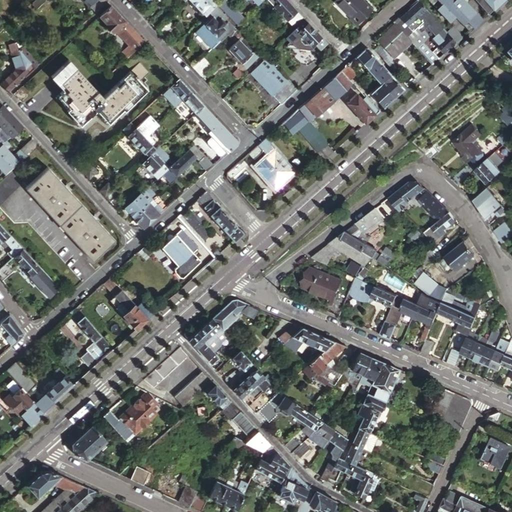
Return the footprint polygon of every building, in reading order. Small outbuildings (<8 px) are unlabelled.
[(107,1),(105,0),(83,0),(89,6),(90,5),(96,12),(107,1)] [(216,6),(218,4),(217,4),(214,1),(213,1),(210,4),(206,0),(190,0),(206,16),(216,6)] [(304,18),(287,0),(267,0),(294,28),(304,18)] [(332,3),(348,18),(351,15),(335,0),(332,3)] [(351,15),(348,18),(355,24),(369,9),(359,0),(334,0),(335,0),(351,15)] [(418,0),(417,0),(404,12),(411,20),(421,32),(424,29),(419,22),(414,18),(425,8),(418,0)] [(480,5),(475,0),(472,0),(470,2),(476,9),(480,5)] [(475,0),(480,5),(481,5),(488,13),(502,0),(475,0)] [(151,1),(141,12),(144,15),(148,19),(153,15),(158,10),(151,1)] [(222,8),(238,24),(243,18),(228,2),(222,8)] [(133,51),(144,41),(110,5),(99,15),(107,23),(106,26),(110,30),(113,30),(114,31),(133,51)] [(483,17),(488,13),(481,5),(480,5),(476,9),(483,17)] [(216,6),(206,16),(201,20),(204,24),(192,35),(208,51),(233,28),(226,21),(225,22),(223,20),(226,17),(216,6)] [(414,18),(419,22),(430,12),(425,8),(414,18)] [(395,22),(401,29),(411,40),(421,32),(411,20),(404,12),(401,15),(399,14),(393,20),(395,22)] [(237,25),(240,29),(247,22),(243,18),(238,24),(237,25)] [(312,27),(304,18),(294,28),(286,36),(295,45),(304,45),(307,42),(310,46),(321,36),(312,27)] [(170,19),(158,30),(164,37),(176,25),(170,19)] [(401,29),(395,22),(377,38),(381,41),(394,57),(412,41),(411,40),(401,29)] [(442,26),(427,40),(441,56),(456,42),(447,31),(442,26)] [(453,26),(447,31),(456,42),(462,36),(453,26)] [(228,34),(235,42),(243,35),(236,27),(228,34)] [(243,35),(235,42),(228,48),(245,67),(259,54),(255,49),(256,49),(243,35)] [(321,36),(310,46),(315,51),(326,42),(321,36)] [(373,48),(389,66),(394,72),(400,67),(395,61),(394,60),(394,57),(381,41),(379,43),(373,48)] [(9,47),(11,53),(22,50),(21,49),(26,46),(24,44),(20,47),(17,43),(9,47)] [(15,69),(0,83),(8,92),(40,62),(38,60),(26,46),(21,49),(22,50),(11,53),(15,69)] [(367,46),(356,56),(380,83),(371,91),(384,106),(404,88),(367,46)] [(213,67),(203,57),(192,67),(203,77),(213,67)] [(64,89),(55,97),(79,123),(95,108),(107,121),(121,108),(124,111),(147,89),(140,81),(150,72),(141,62),(103,96),(69,59),(51,76),(64,89)] [(280,104),(297,90),(287,79),(275,66),(274,65),(268,60),(267,59),(266,60),(264,60),(263,59),(250,72),(271,95),(280,104)] [(352,59),(350,61),(359,71),(361,69),(352,59)] [(348,63),(342,68),(352,79),(358,74),(348,63)] [(311,95),(297,108),(304,116),(309,122),(354,82),(352,79),(342,68),(311,95)] [(178,77),(163,92),(176,106),(184,99),(192,92),(178,77)] [(14,93),(21,100),(28,93),(21,86),(14,93)] [(379,110),(361,90),(354,97),(359,102),(353,107),(366,122),(379,110)] [(205,106),(192,92),(184,99),(194,110),(191,114),(189,112),(184,116),(188,121),(198,112),(205,106)] [(0,144),(5,140),(10,136),(21,125),(2,104),(0,105),(0,144)] [(237,140),(205,106),(198,112),(208,123),(204,127),(209,132),(202,137),(220,157),(226,152),(227,153),(237,144),(237,140)] [(511,121),(511,114),(504,106),(502,108),(505,110),(500,115),(509,124),(511,121)] [(297,108),(281,123),(288,131),(296,123),(304,116),(297,108)] [(159,125),(157,123),(150,115),(136,128),(150,143),(153,140),(148,135),(159,125)] [(304,116),(296,123),(320,149),(328,142),(309,122),(304,116)] [(136,128),(130,122),(122,129),(127,134),(127,135),(142,152),(143,151),(148,157),(154,151),(156,150),(150,143),(136,128)] [(483,147),(467,130),(459,138),(457,137),(453,141),(463,151),(461,153),(468,160),(483,147)] [(21,161),(38,145),(39,144),(32,137),(20,149),(24,153),(19,157),(19,158),(21,161)] [(295,170),(275,148),(265,137),(258,144),(268,155),(255,166),(275,188),(295,170)] [(9,145),(5,140),(0,144),(0,167),(5,172),(17,160),(6,148),(9,145)] [(169,167),(169,168),(176,176),(196,157),(200,161),(205,156),(194,144),(169,167)] [(424,153),(431,159),(439,151),(438,150),(433,145),(424,153)] [(159,147),(156,150),(154,151),(164,162),(169,158),(159,147)] [(508,156),(499,148),(495,151),(504,160),(508,156)] [(164,162),(154,151),(148,157),(142,162),(156,179),(163,173),(169,168),(169,167),(164,162)] [(504,160),(495,151),(475,169),(488,182),(501,170),(497,165),(504,160)] [(205,156),(200,161),(208,170),(214,165),(205,156)] [(90,159),(79,169),(88,178),(99,168),(90,159)] [(466,165),(451,178),(457,184),(475,169),(472,165),(466,165)] [(26,187),(93,259),(114,239),(47,167),(26,187)] [(171,183),(178,178),(176,176),(169,168),(163,173),(171,183)] [(11,171),(0,181),(0,202),(22,182),(11,171)] [(98,189),(104,196),(115,187),(108,179),(98,189)] [(429,191),(427,188),(422,187),(414,180),(406,182),(396,190),(388,197),(399,208),(407,201),(406,199),(416,191),(431,206),(427,209),(438,220),(449,211),(429,191)] [(490,183),(483,189),(472,198),(478,206),(496,190),(490,183)] [(472,198),(483,189),(478,184),(467,193),(472,198)] [(148,186),(125,206),(134,216),(149,204),(153,200),(152,198),(156,194),(148,186)] [(115,187),(104,196),(110,202),(121,193),(115,187)] [(509,206),(496,190),(478,206),(489,223),(509,206)] [(206,192),(196,200),(217,223),(227,215),(206,192)] [(153,200),(149,204),(153,209),(158,204),(153,200)] [(134,216),(143,227),(163,210),(158,204),(153,209),(149,204),(134,216)] [(372,209),(357,221),(360,226),(362,228),(374,219),(376,221),(380,219),(372,209)] [(449,211),(438,220),(423,232),(422,232),(424,234),(427,232),(434,241),(447,230),(445,228),(456,219),(449,211)] [(217,223),(234,242),(244,233),(227,215),(217,223)] [(189,216),(182,223),(199,242),(206,235),(206,234),(189,216)] [(357,221),(338,236),(372,256),(384,263),(390,259),(379,252),(376,251),(377,249),(355,236),(360,226),(357,221)] [(0,223),(0,222),(0,239),(2,242),(2,241),(4,240),(8,236),(10,234),(0,223)] [(503,222),(494,229),(501,239),(511,232),(503,222)] [(22,247),(10,234),(8,236),(4,240),(11,248),(8,251),(7,252),(12,257),(14,255),(15,254),(22,247)] [(194,255),(176,235),(162,248),(179,268),(194,255)] [(315,254),(312,256),(330,265),(335,253),(340,256),(343,250),(363,263),(361,266),(363,268),(372,256),(338,236),(315,254)] [(478,251),(468,237),(445,256),(455,269),(478,251)] [(11,248),(4,240),(2,241),(2,242),(1,242),(8,251),(11,248)] [(379,252),(390,259),(398,252),(391,245),(379,252)] [(35,261),(22,247),(15,254),(14,255),(31,273),(32,272),(42,283),(49,276),(35,261)] [(430,249),(420,257),(425,263),(435,255),(430,249)] [(2,267),(0,268),(0,277),(6,286),(13,281),(2,267)] [(303,287),(331,299),(334,300),(335,298),(342,281),(311,267),(303,287)] [(443,294),(447,283),(420,271),(415,283),(443,294)] [(32,272),(31,273),(22,281),(37,296),(42,298),(48,297),(59,287),(49,276),(42,283),(32,272)] [(392,305),(397,294),(376,285),(366,281),(357,276),(354,282),(350,290),(370,299),(372,296),(377,298),(392,305)] [(136,329),(148,319),(137,306),(110,277),(102,284),(121,304),(127,311),(123,315),(136,329)] [(404,278),(397,294),(404,297),(417,303),(422,292),(404,278)] [(370,299),(350,290),(349,292),(350,293),(351,294),(352,295),(353,296),(354,297),(355,298),(356,299),(357,299),(359,300),(360,300),(361,301),(363,301),(364,301),(365,301),(367,301),(368,301),(369,301),(371,301),(372,301),(374,300),(375,299),(376,299),(377,298),(372,296),(370,299)] [(440,300),(436,311),(458,320),(463,309),(449,303),(452,295),(444,291),(440,300)] [(440,300),(422,292),(417,303),(436,311),(440,300)] [(471,326),(480,304),(464,296),(463,298),(462,297),(461,299),(466,302),(463,309),(458,320),(471,326)] [(395,306),(392,305),(380,334),(390,338),(402,309),(413,314),(417,303),(404,297),(403,300),(398,298),(395,306)] [(332,304),(329,312),(338,316),(345,302),(335,298),(334,300),(332,304)] [(231,300),(211,318),(223,331),(241,314),(253,319),(257,309),(247,305),(248,304),(236,299),(231,300)] [(137,306),(148,319),(154,313),(143,300),(137,306)] [(425,338),(436,311),(417,303),(413,314),(428,320),(421,336),(425,338)] [(127,311),(121,304),(116,308),(123,315),(127,311)] [(113,350),(76,308),(68,315),(98,347),(106,356),(113,350)] [(23,332),(9,314),(0,321),(0,322),(11,334),(7,338),(7,340),(12,345),(23,335),(23,332)] [(223,331),(211,318),(195,333),(207,345),(212,351),(218,346),(218,341),(226,334),(223,331)] [(471,326),(458,320),(455,327),(468,333),(469,332),(471,326)] [(287,341),(302,327),(294,324),(282,335),(287,341)] [(333,341),(302,327),(287,341),(282,345),(295,351),(299,342),(322,352),(333,341)] [(499,331),(492,329),(488,340),(494,342),(499,331)] [(478,336),(469,332),(468,333),(467,336),(476,341),(478,336)] [(206,360),(214,354),(212,351),(207,345),(195,333),(187,340),(206,360)] [(511,336),(511,335),(506,350),(504,353),(501,362),(511,367),(511,336)] [(476,341),(467,336),(460,352),(469,356),(476,341)] [(488,340),(478,336),(476,341),(486,345),(488,340)] [(433,341),(425,338),(420,351),(427,354),(433,341)] [(336,342),(333,341),(322,352),(307,365),(304,368),(305,368),(314,374),(311,378),(324,386),(327,381),(333,385),(334,384),(341,374),(326,365),(325,364),(344,345),(336,342)] [(486,345),(476,341),(469,356),(479,360),(486,345)] [(495,349),(486,345),(479,360),(488,364),(495,349)] [(180,346),(142,380),(152,388),(189,356),(180,346)] [(96,365),(106,356),(98,347),(88,356),(96,365)] [(445,362),(454,365),(460,352),(451,348),(445,362)] [(504,353),(495,349),(488,364),(498,369),(501,362),(504,353)] [(253,364),(240,350),(232,357),(245,371),(253,364)] [(361,374),(362,374),(371,356),(359,351),(351,369),(361,374)] [(87,373),(96,365),(88,356),(85,354),(77,361),(87,373)] [(221,361),(214,354),(206,360),(213,368),(221,361)] [(373,379),(381,361),(371,356),(362,374),(373,379)] [(373,379),(367,392),(385,400),(399,368),(381,361),(373,379)] [(16,362),(7,370),(30,397),(39,389),(16,362)] [(54,379),(57,383),(65,375),(59,367),(55,371),(54,379)] [(270,383),(257,368),(252,373),(249,375),(257,384),(262,390),(267,385),(270,383)] [(314,374),(305,368),(300,376),(309,382),(311,378),(314,374)] [(224,380),(229,385),(241,375),(235,370),(224,380)] [(185,406),(212,381),(203,372),(177,397),(185,406)] [(43,412),(73,386),(65,375),(57,383),(35,403),(43,412)] [(249,375),(233,390),(241,398),(249,391),(257,384),(249,375)] [(275,394),(278,392),(270,383),(267,385),(275,394)] [(278,392),(282,395),(291,386),(288,383),(278,392)] [(262,390),(257,384),(249,391),(255,398),(263,391),(262,390)] [(222,409),(231,401),(215,385),(207,392),(222,409)] [(443,414),(453,391),(440,386),(430,409),(443,414)] [(34,421),(43,412),(35,403),(33,400),(31,401),(21,389),(14,395),(11,393),(4,399),(17,414),(23,409),(34,421)] [(319,406),(327,394),(323,391),(320,396),(320,395),(314,402),(319,406)] [(439,423),(458,431),(471,403),(469,398),(453,391),(443,414),(439,423)] [(149,393),(147,392),(140,398),(138,397),(133,401),(133,404),(132,405),(148,423),(158,414),(152,408),(158,402),(149,393)] [(276,415),(276,412),(280,412),(285,415),(289,414),(290,413),(307,424),(313,415),(305,410),(282,395),(278,392),(275,394),(266,403),(258,410),(268,422),(276,415)] [(385,400),(367,392),(352,425),(371,433),(380,412),(382,413),(387,401),(385,400)] [(258,410),(266,403),(260,397),(250,406),(256,412),(258,410)] [(222,409),(221,410),(230,420),(232,418),(240,411),(231,401),(222,409)] [(109,410),(102,416),(125,440),(133,432),(135,434),(148,423),(132,405),(116,418),(109,410)] [(252,440),(256,429),(240,411),(232,418),(252,440)] [(488,414),(487,417),(496,421),(500,412),(498,411),(488,414)] [(322,421),(313,415),(307,424),(301,430),(309,436),(316,430),(322,421)] [(335,429),(329,426),(322,421),(316,430),(309,436),(324,445),(329,439),(335,429)] [(106,441),(91,425),(72,443),(73,453),(86,459),(106,441)] [(371,433),(352,425),(346,437),(344,441),(364,450),(371,433)] [(263,451),(268,441),(256,429),(252,440),(250,444),(254,446),(263,451)] [(344,441),(346,437),(335,429),(329,439),(324,445),(323,446),(331,451),(332,456),(331,457),(321,476),(326,479),(332,465),(336,459),(337,455),(341,447),(344,441)] [(251,452),(254,446),(250,444),(243,440),(234,436),(229,445),(246,453),(247,450),(251,452)] [(509,448),(490,438),(479,459),(499,469),(509,448)] [(287,448),(291,452),(293,450),(303,442),(300,439),(297,442),(295,439),(287,446),(288,446),(287,447),(287,448)] [(309,447),(304,441),(303,442),(293,450),(300,457),(309,447)] [(364,450),(344,441),(341,447),(337,455),(352,462),(358,465),(364,450)] [(288,463),(274,448),(271,454),(266,452),(263,451),(256,467),(280,480),(288,463)] [(430,459),(443,464),(447,456),(434,450),(430,459)] [(347,472),(352,462),(337,455),(336,459),(332,465),(333,466),(337,468),(347,472)] [(430,459),(427,466),(439,472),(443,464),(430,459)] [(361,479),(366,468),(358,465),(352,462),(347,472),(355,476),(360,479),(361,479)] [(149,472),(136,466),(130,480),(143,486),(149,472)] [(302,500),(305,493),(304,493),(292,487),(298,474),(291,466),(280,490),(281,490),(279,495),(291,501),(293,496),(302,500)] [(337,468),(333,466),(326,480),(330,482),(337,468)] [(367,486),(373,472),(366,468),(361,479),(360,479),(358,483),(354,492),(362,496),(367,486)] [(58,478),(61,476),(50,470),(40,472),(26,484),(37,497),(58,478)] [(367,486),(374,488),(380,475),(373,472),(367,486)] [(208,496),(218,500),(227,479),(218,475),(208,496)] [(58,478),(81,488),(84,486),(61,476),(58,478)] [(204,498),(208,488),(183,476),(179,484),(186,487),(196,491),(195,494),(204,498)] [(226,504),(237,481),(229,477),(227,479),(218,500),(226,504)] [(340,488),(343,480),(337,477),(333,484),(340,488)] [(415,491),(428,497),(434,484),(417,477),(412,489),(415,491)] [(236,509),(247,485),(237,481),(226,504),(236,509)] [(349,490),(354,492),(358,483),(353,481),(349,490)] [(309,486),(308,485),(304,493),(305,493),(302,500),(296,511),(306,511),(310,504),(314,506),(316,503),(330,510),(335,500),(309,486)] [(77,511),(99,493),(84,486),(81,488),(53,511),(77,511)] [(186,487),(179,502),(189,507),(195,494),(196,491),(186,487)] [(420,511),(421,511),(428,497),(415,491),(412,496),(419,499),(414,508),(420,511)] [(448,495),(445,500),(470,511),(485,511),(487,509),(460,497),(452,493),(450,496),(448,495)] [(194,509),(197,511),(204,498),(195,494),(189,507),(194,509)] [(204,498),(197,511),(200,511),(201,511),(207,499),(204,498)] [(470,511),(445,500),(443,499),(439,507),(450,511),(470,511)]
